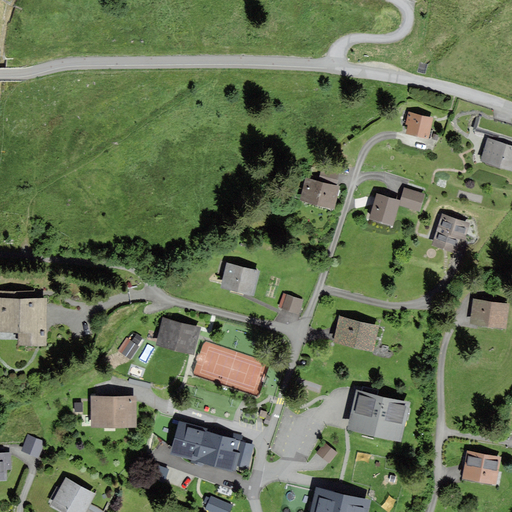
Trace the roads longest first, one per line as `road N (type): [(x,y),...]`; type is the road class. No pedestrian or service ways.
road 1 (residential): [(332,65),(91,61),(0,73)]
road 2 (residential): [(305,331),(367,145),(398,134),(423,143)]
road 3 (residential): [(259,511),(266,443),(305,331)]
road 4 (residential): [(511,109),(332,65)]
road 5 (residential): [(305,331),(162,299)]
road 6 (residential): [(332,65),(343,42),(393,38),(407,29),(401,0)]
